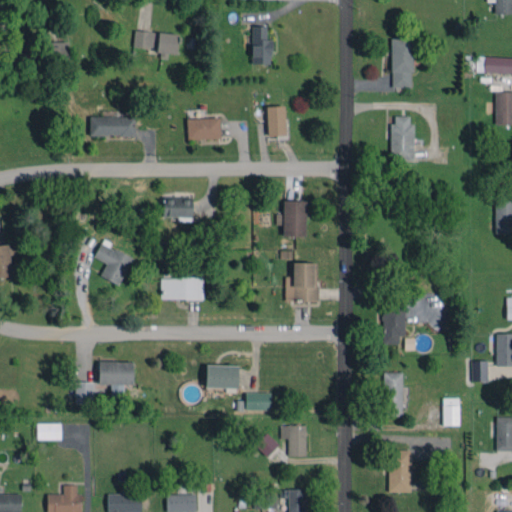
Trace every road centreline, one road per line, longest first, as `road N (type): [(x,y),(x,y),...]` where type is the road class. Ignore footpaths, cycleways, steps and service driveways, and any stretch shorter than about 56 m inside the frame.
road 1 (residential): [(344,171),(113,171),(0,180),(6,327),(344,334)]
road 2 (residential): [(346,0),(345,511)]
